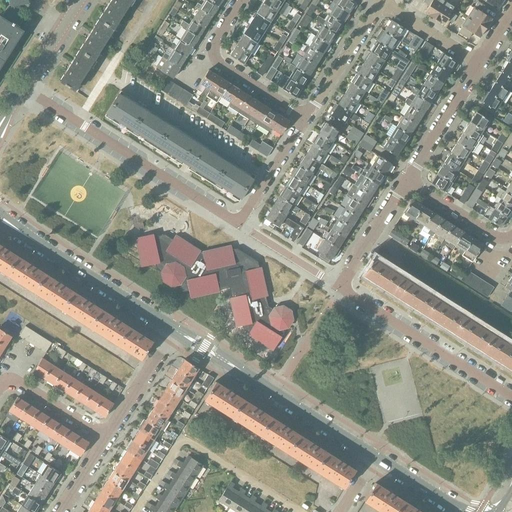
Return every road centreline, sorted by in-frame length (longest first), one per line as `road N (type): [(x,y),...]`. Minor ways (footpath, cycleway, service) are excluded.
road 1 (residential): [(238,223),(25,87)]
road 2 (tertiary): [(374,456),(175,329)]
road 3 (residential): [(297,511),(184,441),(135,511)]
road 4 (residential): [(511,397),(339,286)]
road 5 (tertiary): [(175,329),(4,221)]
road 6 (residential): [(305,118),(216,60),(213,46),(242,0)]
road 7 (residential): [(404,181),(479,63)]
road 8 (residential): [(305,118),(379,2)]
road 9 (residential): [(0,386),(6,375),(105,437)]
road 10 (residential): [(105,437),(175,329)]
road 11 (residential): [(238,223),(305,118)]
road 12 (residential): [(339,286),(404,181)]
road 13 (residential): [(404,181),(494,237),(511,236)]
